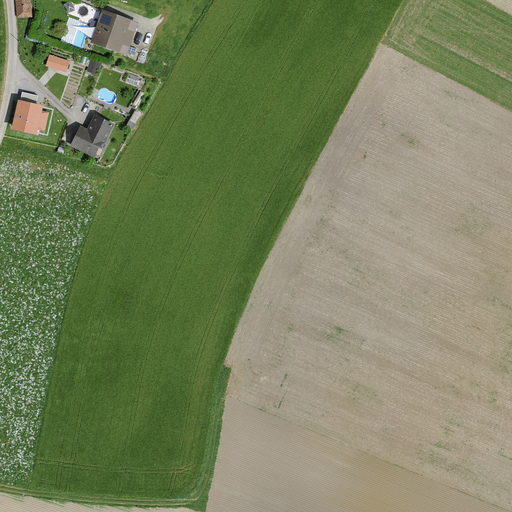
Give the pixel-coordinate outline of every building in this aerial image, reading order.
[(15,0),(16,18),(32,17),(30,0),(15,0)] [(126,55),(138,24),(102,10),(91,42),(126,55)] [(70,61),(49,55),(46,65),(67,72),(70,61)] [(37,134),(43,106),(18,100),(11,128),(37,134)] [(108,138),(115,124),(95,114),(87,129),(80,126),(70,145),(100,160),(111,139),(108,138)]
